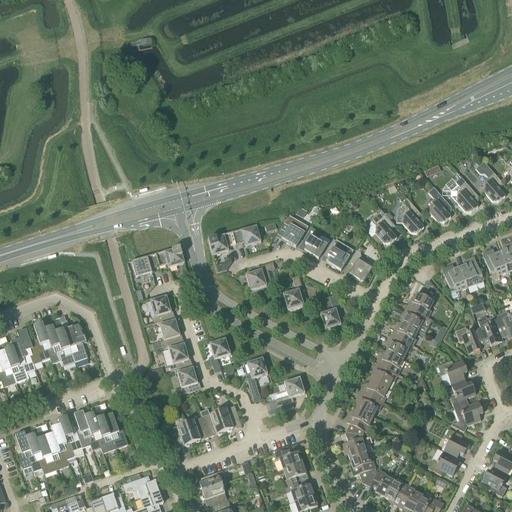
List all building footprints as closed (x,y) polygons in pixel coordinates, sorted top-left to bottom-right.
[(476,170),(476,171),(475,171),(480,176),(484,176),(488,180),(484,183),(483,193),(483,194),(492,204),(498,205),(505,199),(499,192),(497,191),(498,188),(502,184),(483,164),(480,167),(476,170)] [(451,198),(456,204),(465,215),(471,215),(478,209),(475,205),(476,202),(475,201),(478,198),(461,179),(455,184),(458,187),(451,193),(451,198)] [(451,209),(439,196),(434,190),(428,195),(434,201),(430,204),(429,214),(429,215),(438,225),(444,225),(451,219),(447,216),(448,215),(448,212),(451,209)] [(398,199),(403,204),(407,200),(402,195),(398,199)] [(401,205),(402,207),(396,212),(396,225),(402,225),(411,236),(416,236),(423,230),(420,226),(421,226),(421,223),(421,222),(423,220),(407,200),(403,204),(401,205)] [(393,226),(381,212),(375,217),(372,220),(371,222),(371,223),(374,227),(376,227),(375,235),(375,236),(384,246),(389,246),(396,240),(390,234),(389,232),(389,230),(393,226)] [(309,228),(289,216),(286,219),(277,235),(282,239),(281,240),(296,249),(309,228)] [(256,228),(232,235),(235,247),(244,245),(245,248),(261,244),(256,228)] [(320,239),(319,241),(313,238),(315,235),(309,231),(303,242),(308,245),(304,252),(318,261),(330,242),(323,238),(320,239)] [(235,247),(232,235),(208,241),(212,258),(228,253),(227,249),(235,247)] [(333,241),(332,243),(325,254),(331,257),(326,264),(341,273),(353,252),(336,241),(335,242),(333,241)] [(511,246),(511,244),(503,247),(505,251),(499,253),(507,274),(511,272),(511,246)] [(359,248),(354,255),(348,265),(353,269),(349,276),(363,284),(372,270),(363,264),(360,255),(363,251),(359,248)] [(155,256),(159,269),(167,266),(168,270),(184,265),(180,249),(155,256)] [(507,274),(499,253),(494,255),(493,251),(485,254),(486,258),(483,259),(493,284),(500,281),(498,277),(507,274)] [(159,269),(155,256),(131,263),(136,279),(152,275),(151,271),(159,269)] [(459,269),(467,290),(476,286),(477,290),(485,287),(475,263),(472,264),(471,260),(463,263),(464,267),(459,269)] [(215,267),(217,275),(226,272),(232,265),(231,262),(215,267)] [(270,281),(268,273),(275,270),(273,264),(259,268),(260,272),(245,277),(250,293),(266,288),(266,286),(270,284),(271,284),(270,281)] [(467,290),(459,269),(454,271),(452,267),(444,270),(446,274),(443,275),(452,300),(459,297),(458,293),(467,290)] [(287,312),(304,307),(299,293),(303,292),(298,278),(292,280),(296,292),(282,296),(287,312)] [(430,320),(428,319),(430,314),(428,313),(433,304),(432,304),(435,299),(423,292),(421,298),(416,295),(412,304),(410,303),(407,309),(427,320),(427,321),(429,322),(430,320)] [(341,314),(337,316),(336,312),(340,311),(335,297),(329,299),(333,312),(320,316),(325,332),(341,327),(340,323),(343,322),(341,314)] [(166,298),(150,303),(153,312),(150,313),(152,319),(151,320),(153,326),(168,321),(167,315),(171,314),(166,298)] [(427,320),(407,309),(403,315),(405,316),(401,324),(418,333),(422,325),(424,326),(427,321),(427,320)] [(511,317),(508,319),(506,314),(496,318),(504,339),(508,338),(509,340),(511,339),(511,317)] [(496,318),(487,321),(486,319),(477,322),(480,330),(478,331),(484,346),(489,344),(491,348),(502,343),(501,340),(504,339),(496,318)] [(160,343),(162,350),(174,346),(172,340),(180,338),(175,322),(159,327),(164,343),(160,343)] [(66,323),(61,325),(63,331),(74,364),(87,360),(82,345),(86,344),(84,338),(83,338),(81,332),(82,332),(78,327),(72,329),(72,328),(69,329),(67,323),(66,323)] [(418,333),(401,324),(397,333),(395,332),(391,338),(412,349),(412,350),(414,351),(415,349),(413,348),(415,342),(413,341),(418,333)] [(44,332),(42,326),(33,329),(37,340),(34,342),(41,363),(50,361),(50,360),(46,351),(50,350),(44,332)] [(441,327),(437,334),(443,337),(447,331),(441,327)] [(53,329),(44,332),(50,350),(46,351),(50,360),(50,361),(52,366),(60,363),(57,354),(61,352),(54,334),(55,334),(53,329)] [(484,346),(478,331),(467,335),(465,329),(455,334),(459,345),(463,343),(468,356),(479,352),(478,348),(484,346)] [(63,331),(55,334),(54,334),(61,352),(57,354),(60,363),(62,369),(74,364),(63,331)] [(41,363),(34,342),(30,343),(26,332),(17,335),(19,341),(20,340),(26,358),(30,357),(33,366),(41,363)] [(390,345),(386,353),(403,362),(407,354),(409,355),(412,350),(412,349),(391,338),(388,344),(390,345)] [(20,340),(19,341),(10,344),(12,349),(13,349),(20,367),(23,366),(26,375),(27,375),(35,372),(33,366),(30,357),(26,358),(20,340)] [(210,361),(214,375),(221,373),(217,361),(230,357),(225,341),(209,346),(214,360),(210,361)] [(187,351),(186,352),(184,346),(168,350),(172,366),(169,367),(171,373),(183,370),(181,364),(189,362),(187,356),(188,356),(187,351)] [(12,349),(4,352),(16,385),(29,381),(27,375),(26,375),(23,366),(20,367),(13,349),(12,349)] [(4,352),(0,353),(0,366),(2,373),(0,373),(0,378),(2,384),(1,384),(3,390),(16,385),(4,352)] [(380,360),(376,366),(397,377),(397,378),(399,379),(400,378),(398,377),(400,371),(398,370),(403,362),(386,353),(383,354),(381,358),(383,359),(382,361),(380,360)] [(246,378),(250,377),(251,380),(247,381),(251,395),(258,393),(254,380),(267,376),(262,360),(243,366),(246,378)] [(451,387),(464,382),(462,376),(466,375),(462,363),(453,367),(451,363),(437,368),(441,378),(446,375),(451,387)] [(375,374),(371,382),(388,390),(392,382),(394,383),(397,378),(397,377),(376,366),(373,372),(375,374)] [(175,399),(191,394),(190,388),(197,386),(193,369),(177,374),(181,390),(173,392),(175,399)] [(290,400),(304,396),(299,380),(283,385),(288,398),(275,402),(279,414),(293,410),(290,400)] [(420,381),(417,388),(425,392),(420,381)] [(364,389),(361,395),(382,406),(381,407),(384,408),(385,406),(383,405),(385,400),(383,399),(388,390),(371,382),(367,390),(364,389)] [(464,382),(451,387),(455,399),(450,401),(453,410),(467,404),(466,401),(475,397),(471,386),(467,387),(464,382)] [(382,406),(361,395),(358,401),(360,402),(356,410),(373,419),(377,411),(379,412),(381,407),(382,406)] [(8,403),(0,405),(0,414),(11,411),(8,403)] [(453,410),(457,419),(459,424),(450,427),(464,434),(467,428),(480,423),(478,417),(482,416),(478,405),(469,408),(467,404),(453,410)] [(234,408),(218,414),(225,433),(227,432),(228,433),(229,433),(230,433),(231,433),(232,432),(232,431),(233,431),(241,427),(234,408)] [(349,426),(345,435),(363,436),(364,433),(367,435),(370,429),(368,427),(373,419),(356,410),(352,419),(349,418),(346,424),(349,426)] [(84,419),(85,419),(83,413),(74,416),(78,428),(74,429),(82,450),(90,448),(90,447),(87,438),(90,437),(84,419)] [(225,433),(218,414),(201,419),(208,439),(217,436),(218,437),(219,437),(220,437),(221,436),(222,436),(222,435),(222,434),(225,433)] [(103,418),(115,451),(128,447),(123,432),(119,433),(112,415),(103,418)] [(93,416),(85,419),(84,419),(90,437),(87,438),(90,447),(90,448),(92,453),(100,450),(101,450),(98,441),(101,439),(95,421),(93,416)] [(103,418),(95,421),(101,439),(98,441),(101,450),(100,450),(102,456),(115,451),(103,418)] [(73,424),(69,425),(66,419),(57,422),(59,428),(60,428),(66,445),(69,444),(73,454),(73,453),(75,459),(84,456),(82,450),(74,429),(73,424)] [(201,419),(185,425),(192,445),(194,444),(195,444),(196,445),(197,445),(198,445),(199,444),(200,443),(200,442),(208,439),(201,419)] [(192,445),(185,425),(168,431),(175,451),(184,448),(185,448),(186,448),(187,448),(188,448),(189,447),(190,446),(192,445)] [(60,428),(59,428),(51,431),(53,436),(60,454),(63,453),(67,462),(75,459),(73,453),(73,454),(69,444),(66,445),(60,428)] [(449,443),(443,453),(456,460),(459,455),(463,457),(468,446),(460,442),(462,438),(448,431),(444,440),(449,443)] [(19,447),(15,449),(24,476),(33,473),(31,468),(32,468),(28,459),(32,458),(26,440),(24,434),(15,437),(19,447)] [(363,436),(345,435),(348,445),(342,447),(344,454),(346,453),(349,462),(367,455),(364,447),(366,446),(364,439),(363,436)] [(42,471),(39,462),(42,460),(36,442),(34,436),(26,440),(32,458),(28,459),(32,468),(31,468),(33,473),(33,474),(34,474),(35,479),(43,476),(42,471)] [(53,436),(45,439),(56,472),(69,468),(67,462),(63,453),(60,454),(53,436)] [(45,439),(36,442),(42,460),(39,462),(42,471),(43,476),(44,477),(56,472),(45,439)] [(496,465),(493,467),(494,470),(507,477),(511,466),(511,444),(508,452),(509,453),(507,457),(498,452),(493,463),(497,465),(496,465)] [(283,471),(301,464),(298,454),(289,457),(287,451),(274,456),(276,462),(279,461),(283,471)] [(456,460),(443,453),(438,465),(432,462),(428,470),(441,478),(443,474),(452,478),(457,468),(453,466),(456,460)] [(370,464),(367,455),(349,462),(353,470),(350,471),(353,478),(359,476),(362,485),(375,473),(375,470),(373,463),(370,464)] [(252,476),(247,464),(241,466),(245,478),(247,478),(252,476)] [(301,464),(283,471),(287,482),(283,483),(285,489),(299,484),(301,483),(299,478),(305,476),(301,464)] [(507,477),(494,470),(491,475),(487,473),(482,484),(490,488),(488,492),(502,499),(506,490),(501,488),(507,477)] [(201,491),(202,494),(222,487),(225,485),(221,473),(197,482),(199,486),(199,487),(198,487),(198,488),(198,489),(199,490),(200,491),(201,491)] [(375,473),(362,485),(370,490),(368,494),(375,497),(376,495),(384,499),(393,483),(385,478),(386,476),(379,473),(378,475),(376,473),(375,473)] [(85,486),(93,483),(91,476),(82,478),(85,486)] [(130,485),(123,487),(126,495),(137,492),(140,500),(159,494),(155,483),(148,485),(146,479),(141,481),(139,476),(128,480),(130,485)] [(446,485),(437,481),(434,486),(443,490),(446,485)] [(299,484),(285,489),(288,495),(291,494),(295,504),(313,497),(309,487),(303,489),(301,483),(299,484)] [(393,483),(384,499),(392,503),(391,506),(397,509),(408,488),(409,488),(410,486),(408,485),(407,487),(402,485),(401,487),(393,483)] [(222,487),(202,494),(203,496),(202,497),(202,498),(202,499),(202,500),(203,501),(204,501),(204,502),(207,510),(227,503),(222,487)] [(414,491),(409,488),(408,488),(397,509),(403,511),(405,510),(408,511),(413,511),(421,498),(413,493),(414,491)] [(31,495),(27,497),(29,503),(32,502),(38,500),(42,499),(40,492),(31,495)] [(159,494),(140,500),(143,509),(137,511),(157,511),(156,508),(163,505),(159,494)] [(102,500),(105,511),(125,511),(121,501),(115,503),(113,496),(102,500)] [(317,509),(313,497),(295,504),(297,511),(308,511),(317,509)] [(430,502),(421,498),(413,511),(439,511),(443,506),(431,500),(430,502)] [(105,511),(102,500),(90,504),(93,511),(89,511),(105,511)] [(78,511),(80,511),(79,510),(85,508),(83,502),(66,508),(64,502),(50,507),(50,508),(52,507),(53,511),(78,511)] [(230,511),(227,503),(207,510),(208,511),(230,511)]
